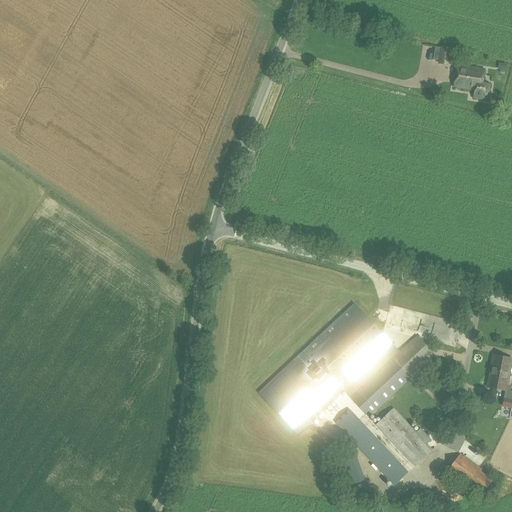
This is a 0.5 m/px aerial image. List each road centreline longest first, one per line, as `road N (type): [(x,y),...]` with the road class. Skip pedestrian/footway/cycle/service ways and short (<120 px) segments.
road 1 (unclassified): [(511,305),(213,229)]
road 2 (unclassified): [(153,511),(180,440),(213,229)]
road 3 (unclassified): [(213,229),(298,0)]
